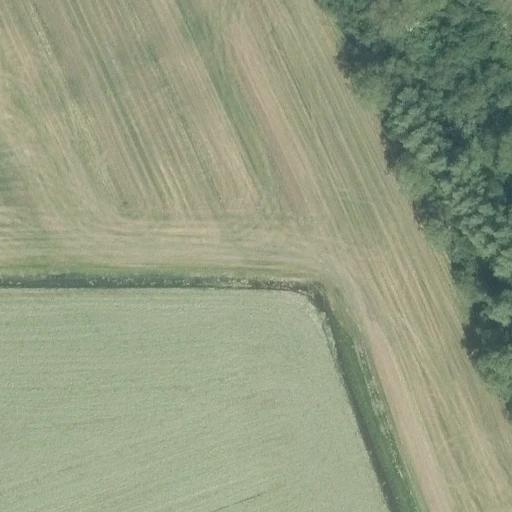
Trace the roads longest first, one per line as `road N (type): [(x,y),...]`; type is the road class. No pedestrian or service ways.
road 1 (track): [(417,511),(343,295),(231,58),(241,0)]
road 2 (track): [(327,265),(310,249),(274,244),(77,248),(26,195),(0,141)]
